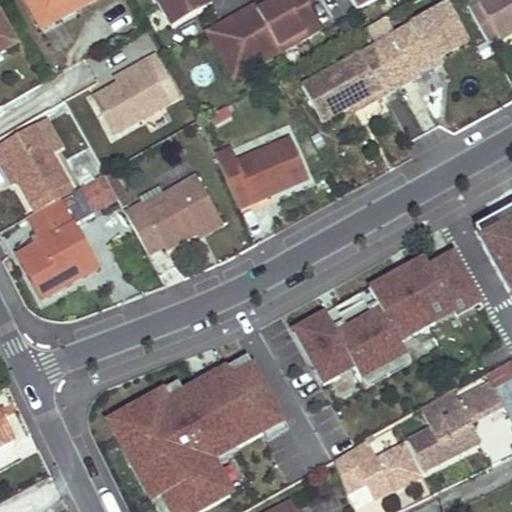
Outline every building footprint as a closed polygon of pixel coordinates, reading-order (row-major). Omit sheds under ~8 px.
[(96,0),(21,0),(37,27),(63,12),(66,18),(96,0)] [(157,0),(173,27),(213,5),(209,0),(157,0)] [(256,4),(207,31),(234,79),(255,67),(259,57),(291,40),(294,45),(323,29),(306,0),(276,0),(272,2),(259,10),(256,4)] [(352,0),(358,9),(375,0),(352,0)] [(511,0),(478,0),(477,1),(478,4),(469,9),(489,44),(498,39),(499,40),(511,33),(511,0)] [(469,41),(449,5),(375,46),(399,87),(414,79),(410,73),(440,57),(469,41)] [(66,18),(63,12),(37,27),(42,36),(67,21),(66,18)] [(0,54),(17,45),(0,15),(0,54)] [(294,45),(291,40),(259,57),(255,67),(294,45)] [(399,87),(375,46),(301,86),(321,122),(349,107),(378,91),(382,96),(399,87)] [(410,73),(414,79),(444,63),(440,57),(410,73)] [(86,64),(69,75),(79,92),(97,81),(86,64)] [(109,140),(168,107),(144,64),(129,72),(132,78),(118,86),(88,102),(109,140)] [(118,86),(132,78),(129,72),(114,80),(118,86)] [(378,91),(349,107),(352,113),(382,96),(378,91)] [(70,185),(36,126),(0,146),(0,163),(2,166),(7,163),(18,181),(36,214),(55,203),(51,196),(70,185)] [(225,152),(211,160),(240,211),(272,194),(270,191),(304,172),(284,136),(233,166),(225,152)] [(7,163),(2,166),(12,184),(18,181),(7,163)] [(113,174),(105,178),(122,209),(130,204),(113,174)] [(221,222),(195,177),(164,195),(166,200),(145,213),(141,206),(125,214),(148,257),(162,249),(165,253),(195,236),(221,222)] [(51,196),(55,203),(74,193),(70,185),(51,196)] [(164,195),(159,187),(137,199),(141,206),(145,213),(166,200),(164,195)] [(92,216),(79,194),(28,221),(41,244),(18,258),(40,301),(97,269),(74,225),(92,216)] [(511,212),(475,233),(511,298),(511,297),(511,212)] [(224,228),(221,222),(195,236),(199,242),(224,228)] [(476,296),(454,256),(429,270),(424,261),(367,293),(378,313),(369,318),(344,332),(335,337),(324,317),(292,334),(322,388),(338,379),(331,367),(345,359),(352,371),(359,383),(382,370),(404,358),(398,346),(391,334),(405,326),(412,338),(429,328),(422,315),(446,302),(451,310),(476,296)] [(367,293),(358,298),(363,307),(338,321),(333,312),(324,317),(335,337),(344,332),(340,325),(365,311),(369,318),(378,313),(367,293)] [(476,296),(451,310),(453,315),(456,319),(481,305),(476,296)] [(358,298),(333,312),(338,321),(363,307),(358,298)] [(422,315),(429,328),(453,315),(451,310),(446,302),(422,315)] [(405,326),(391,334),(398,346),(412,338),(405,326)] [(404,358),(382,370),(387,379),(409,367),(404,358)] [(352,371),(345,359),(331,367),(338,379),(352,371)] [(282,425),(246,360),(225,371),(202,384),(182,396),(121,429),(135,455),(126,460),(151,506),(160,501),(166,511),(203,511),(229,498),(213,470),(208,461),(230,448),(234,452),(261,437),(282,425)] [(202,384),(225,371),(223,367),(200,380),(202,384)] [(382,370),(359,383),(364,392),(387,379),(382,370)] [(511,382),(494,392),(503,410),(511,427),(511,382)] [(176,386),(106,425),(126,460),(135,455),(121,429),(182,396),(176,386)] [(492,388),(458,405),(470,427),(503,410),(494,392),(492,388)] [(458,405),(453,395),(423,412),(432,431),(411,442),(426,472),(479,445),(470,427),(458,405)] [(0,449),(15,441),(0,412),(0,449)] [(287,434),(282,425),(261,437),(266,445),(287,434)] [(374,503),(422,479),(406,447),(377,462),(368,443),(335,464),(347,496),(365,486),(374,503)] [(230,448),(208,461),(213,470),(237,457),(234,452),(230,448)] [(154,511),(166,511),(160,501),(151,506),(154,511)]
